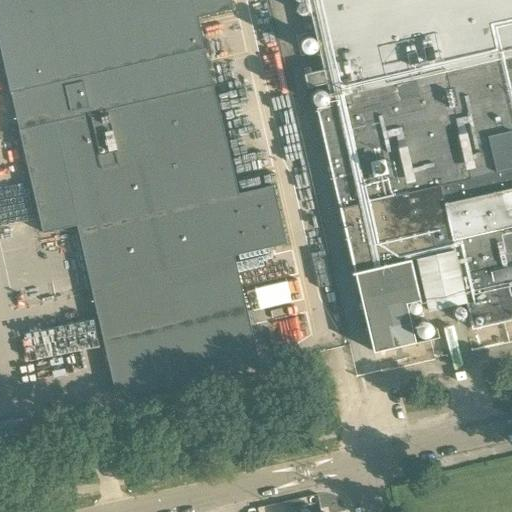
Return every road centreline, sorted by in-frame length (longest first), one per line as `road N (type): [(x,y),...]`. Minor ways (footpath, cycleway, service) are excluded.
road 1 (residential): [(130,511),(356,462)]
road 2 (residential): [(356,462),(511,426)]
